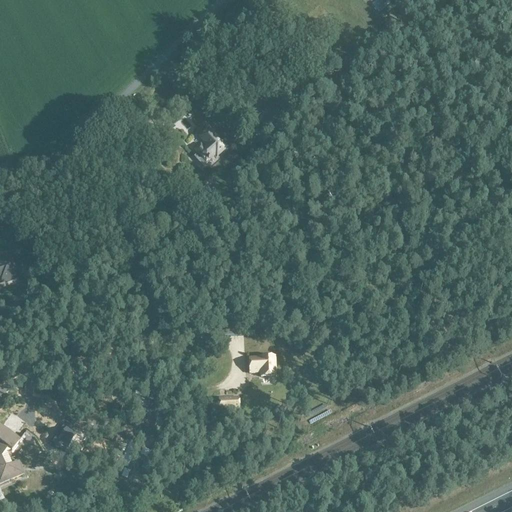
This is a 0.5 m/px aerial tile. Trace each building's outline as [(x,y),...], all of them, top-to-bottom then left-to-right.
[(215,155),(217,157),(225,149),(208,130),(199,138),(207,147),(203,150),(200,146),(195,151),(206,163),(215,155)] [(203,197),(214,186),(208,179),(196,189),(203,197)] [(19,278),(15,267),(12,268),(10,260),(0,263),(0,280),(5,279),(6,283),(19,278)] [(276,377),(275,357),(260,358),(249,359),(249,374),(258,373),(258,378),(276,377)] [(138,388),(135,381),(121,388),(125,395),(138,388)] [(239,410),(239,398),(219,399),(219,411),(239,410)] [(201,442),(215,441),(213,417),(200,417),(201,442)] [(65,422),(53,442),(61,448),(63,445),(69,449),(78,435),(72,432),(74,428),(65,422)] [(12,479),(24,474),(19,462),(6,468),(1,458),(8,448),(12,451),(20,441),(1,428),(0,429),(0,478),(10,474),(12,479)] [(21,444),(24,446),(17,457),(23,460),(35,439),(27,435),(21,444)]
